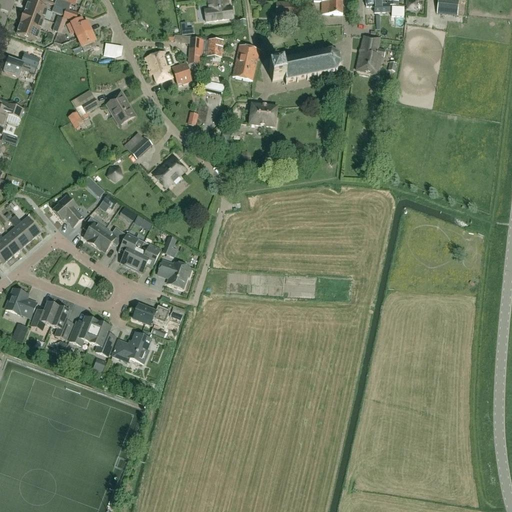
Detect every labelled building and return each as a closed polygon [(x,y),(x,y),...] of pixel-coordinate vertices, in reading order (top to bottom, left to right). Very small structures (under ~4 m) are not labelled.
[(56,0),(56,2),(50,0),(42,0),(42,3),(53,7),(65,11),(66,11),(68,4),(75,7),(77,0),(61,0),(61,2),(61,0),(56,0)] [(227,0),(213,0),(207,1),(209,12),(204,13),(205,24),(233,20),(231,9),(229,9),(227,0)] [(385,14),(384,0),(365,1),(365,9),(378,8),(378,14),(385,14)] [(451,0),(437,0),(436,15),(457,17),(458,1),(451,0)] [(23,14),(43,21),(47,10),(28,3),(24,13),(23,14)] [(341,3),(321,3),(321,16),(342,16),(341,3)] [(309,19),(309,4),(275,5),(275,19),(309,19)] [(65,11),(53,7),(51,13),(63,18),(63,17),(65,11)] [(389,8),(388,20),(404,20),(404,8),(389,8)] [(65,11),(63,17),(72,20),(74,14),(66,11),(65,11)] [(23,14),(20,24),(39,31),(43,21),(23,14)] [(62,20),(57,18),(52,32),(57,34),(62,20)] [(70,37),(75,34),(77,39),(84,36),(90,33),(86,24),(85,25),(83,21),(77,23),(72,26),(71,24),(66,26),(70,37)] [(39,31),(20,24),(19,25),(20,25),(16,36),(35,43),(39,31)] [(84,36),(77,39),(83,53),(95,48),(93,44),(94,43),(90,33),(84,36)] [(363,38),(356,73),(377,77),(381,59),(384,60),(385,53),(377,51),(379,40),(378,40),(363,38)] [(189,41),(187,65),(188,65),(189,57),(202,58),(202,57),(203,57),(205,41),(203,41),(203,42),(189,41)] [(205,41),(203,57),(221,59),(222,43),(205,41)] [(115,60),(117,48),(111,47),(105,46),(103,58),(115,60)] [(239,48),(235,64),(255,68),(257,60),(259,52),(239,48)] [(285,80),(284,81),(285,86),(287,86),(287,84),(296,82),(297,84),(298,83),(298,82),(306,80),(307,81),(309,81),(308,79),(316,77),(317,79),(318,79),(318,77),(327,75),(327,77),(328,77),(328,75),(335,73),(336,75),(337,74),(336,72),(340,67),(342,66),(342,65),(340,65),(338,58),(340,57),(339,55),(337,57),(331,53),(331,51),(330,50),(330,52),(323,54),(323,52),(321,52),(321,54),(313,56),(312,54),(311,55),(311,56),(302,58),(302,56),(300,57),(301,59),(292,60),(292,59),(290,59),(291,61),(281,63),(281,61),(280,62),(281,67),(282,67),(285,80)] [(165,57),(164,53),(145,60),(151,77),(153,76),(169,70),(169,71),(170,71),(169,68),(174,66),(170,56),(165,57)] [(8,60),(3,74),(18,79),(21,72),(33,76),(39,61),(24,56),(21,65),(8,60)] [(188,65),(187,65),(201,67),(202,58),(189,57),(188,65)] [(255,68),(235,64),(232,79),(252,83),(255,68)] [(396,65),(389,64),(387,73),(394,74),(396,65)] [(169,70),(153,76),(156,85),(173,79),(172,77),(174,77),(176,84),(191,79),(186,65),(171,70),(171,71),(170,71),(169,71),(169,70)] [(282,67),(281,67),(268,70),(271,84),(284,81),(285,80),(282,67)] [(204,78),(203,83),(201,92),(222,97),(224,87),(213,85),(214,80),(204,78)] [(107,107),(119,128),(135,118),(120,94),(112,99),(114,103),(107,107)] [(82,108),(86,115),(98,108),(94,101),(82,108)] [(7,112),(0,109),(0,136),(1,137),(8,117),(19,121),(23,111),(8,106),(7,112)] [(277,109),(251,106),(248,127),(274,129),(277,109)] [(83,126),(81,123),(76,115),(69,119),(76,130),(83,126)] [(190,115),(189,118),(187,127),(194,128),(197,116),(190,115)] [(231,125),(230,138),(237,139),(238,125),(231,125)] [(141,130),(130,140),(134,145),(146,135),(141,130)] [(143,138),(128,153),(136,161),(152,147),(143,138)] [(243,153),(241,156),(240,159),(243,163),(248,162),(250,157),(248,154),(243,153)] [(186,172),(173,158),(153,177),(166,190),(186,172)] [(106,179),(114,184),(122,179),(119,169),(110,168),(106,179)] [(59,206),(52,212),(62,222),(65,219),(73,229),(83,220),(75,210),(77,209),(66,197),(58,205),(59,206)] [(107,197),(102,204),(109,208),(110,207),(113,209),(116,204),(107,197)] [(131,225),(136,218),(124,210),(119,217),(131,225)] [(12,219),(31,242),(40,234),(27,218),(21,224),(15,217),(12,219)] [(31,242),(12,219),(9,222),(15,229),(9,234),(22,249),(31,242)] [(94,248),(106,230),(90,219),(83,230),(88,233),(84,239),(88,242),(87,244),(94,248)] [(106,230),(94,248),(100,252),(101,251),(105,254),(112,244),(117,248),(125,236),(115,229),(112,234),(106,230)] [(0,236),(0,242),(13,257),(22,249),(9,234),(3,239),(0,236)] [(144,243),(138,241),(127,235),(120,249),(126,252),(120,265),(131,270),(144,243)] [(168,239),(167,239),(161,255),(169,258),(176,242),(175,242),(176,241),(169,237),(168,239)] [(13,257),(0,242),(0,261),(3,265),(13,257)] [(144,243),(131,270),(141,275),(146,266),(152,269),(161,252),(144,243)] [(187,278),(188,278),(191,271),(189,271),(190,269),(174,264),(173,266),(162,262),(157,276),(169,280),(167,285),(182,290),(187,278)] [(20,316),(30,320),(36,305),(26,301),(28,297),(15,291),(12,293),(5,311),(19,317),(20,316)] [(37,312),(36,314),(31,328),(42,332),(45,325),(51,328),(59,309),(47,304),(44,314),(37,312)] [(165,324),(170,312),(157,307),(155,314),(138,307),(133,320),(150,327),(153,319),(165,324)] [(59,309),(51,328),(58,330),(55,338),(66,342),(72,326),(66,323),(70,313),(59,309)] [(173,323),(182,323),(182,314),(173,314),(173,323)] [(77,323),(76,325),(68,345),(80,350),(82,344),(89,347),(99,322),(92,320),(91,322),(85,319),(83,326),(77,323)] [(105,325),(99,322),(89,347),(97,350),(95,355),(107,360),(115,339),(108,336),(110,329),(104,327),(105,325)] [(152,330),(150,335),(163,340),(166,335),(152,330)] [(15,331),(11,340),(11,342),(21,346),(25,335),(15,331)] [(129,360),(143,366),(149,352),(147,352),(151,341),(135,334),(131,347),(118,342),(112,358),(128,364),(129,360)] [(71,358),(69,363),(69,364),(79,368),(82,362),(71,358)] [(93,370),(102,373),(105,363),(96,360),(93,370)]
